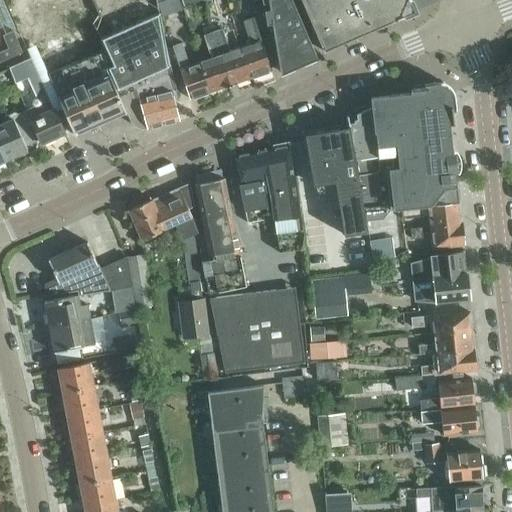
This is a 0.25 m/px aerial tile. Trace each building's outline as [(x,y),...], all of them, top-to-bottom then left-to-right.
[(43,46),(50,60),(55,72),(48,75),(75,136),(127,113),(95,40),(99,39),(82,0),(15,0),(37,49),(43,46)] [(82,0),(99,39),(159,12),(157,0),(82,0)] [(163,0),(162,1),(166,12),(183,6),(180,0),(163,0)] [(317,56),(317,55),(293,0),(263,0),(269,40),(274,39),(281,72),(285,76),(296,68),(304,64),(318,62),(317,56)] [(302,0),(325,53),(390,25),(416,14),(410,0),(302,0)] [(99,39),(95,40),(127,113),(128,113),(132,121),(135,127),(139,132),(143,132),(148,131),(180,122),(172,93),(176,91),(170,69),(156,35),(163,32),(159,12),(99,39)] [(213,26),(222,23),(219,13),(210,16),(213,26)] [(240,48),(251,79),(272,71),(253,18),(242,22),(250,45),(240,48)] [(251,79),(240,48),(230,52),(222,29),(214,32),(221,55),(231,86),(251,79)] [(0,51),(0,62),(22,53),(13,31),(2,35),(8,48),(0,51)] [(201,63),(212,93),(231,86),(221,55),(214,32),(204,35),(212,58),(201,63)] [(191,100),(193,100),(212,93),(201,63),(190,67),(181,43),(171,46),(191,100)] [(31,57),(9,68),(15,83),(28,78),(37,97),(33,99),(32,103),(33,106),(25,110),(30,120),(31,120),(42,145),(64,136),(53,109),(31,57)] [(410,91),(410,92),(390,95),(391,99),(371,101),(371,106),(370,106),(378,149),(376,148),(380,170),(376,171),(380,192),(363,195),(367,221),(383,219),(393,206),(393,209),(404,208),(404,207),(414,205),(414,208),(460,204),(452,124),(453,123),(453,122),(454,122),(452,109),(456,109),(455,98),(436,83),(424,84),(425,87),(412,89),(411,90),(410,90),(410,91)] [(345,234),(368,231),(366,221),(367,221),(363,195),(380,192),(376,171),(380,170),(376,148),(378,149),(370,106),(349,115),(350,124),(341,128),(306,134),(315,185),(336,182),(345,234)] [(4,124),(0,125),(0,151),(4,162),(28,151),(28,149),(30,148),(32,144),(38,141),(29,120),(30,120),(25,110),(18,114),(14,112),(3,117),(3,120),(4,124)] [(274,218),(281,252),(305,247),(309,236),(292,144),(234,156),(248,223),(274,218)] [(195,185),(211,259),(202,261),(209,294),(246,286),(239,254),(241,254),(225,178),(195,185)] [(184,244),(183,244),(188,283),(190,283),(192,299),(177,301),(182,339),(209,335),(204,298),(202,298),(200,282),(200,281),(194,239),(193,236),(200,232),(182,192),(155,204),(153,199),(129,210),(143,239),(175,224),(184,244)] [(404,207),(404,208),(405,208),(407,221),(416,220),(416,216),(431,215),(432,226),(432,228),(463,224),(460,204),(414,208),(414,205),(404,207)] [(432,228),(432,226),(411,229),(412,239),(433,237),(434,249),(465,245),(463,224),(432,228)] [(372,237),(373,261),(396,260),(394,236),(372,237)] [(50,259),(58,279),(43,284),(45,296),(77,291),(78,295),(127,288),(130,287),(132,287),(128,257),(128,256),(101,268),(99,263),(98,264),(88,242),(50,259)] [(471,299),(466,252),(432,256),(411,262),(415,300),(437,302),(471,299)] [(128,257),(132,287),(136,308),(152,306),(144,254),(128,257)] [(344,279),(312,282),(316,321),(348,318),(344,279)] [(133,307),(130,287),(127,288),(117,289),(120,309),(133,307)] [(295,287),(209,298),(225,373),(305,362),(295,287)] [(46,300),(51,326),(91,318),(89,304),(77,306),(75,295),(46,300)] [(432,333),(435,332),(471,328),(470,325),(474,323),(474,316),(469,315),(469,311),(412,317),(413,327),(428,326),(428,322),(431,321),(432,333)] [(134,312),(119,315),(121,327),(136,324),(134,312)] [(91,318),(51,326),(55,352),(85,347),(84,344),(95,342),(91,318)] [(310,327),(311,343),(325,342),(323,326),(310,327)] [(471,328),(435,332),(436,343),(420,345),(420,354),(437,352),(473,348),(472,342),(476,340),(475,331),(471,330),(471,328)] [(133,338),(115,342),(117,353),(134,349),(133,338)] [(327,360),(325,343),(312,344),(313,361),(327,360)] [(423,376),(471,371),(476,370),(475,362),(478,361),(477,352),(473,351),(473,348),(437,352),(438,364),(422,366),(423,376)] [(216,378),(213,353),(200,355),(203,380),(216,378)] [(131,355),(122,356),(125,368),(134,366),(131,355)] [(317,378),(337,377),(335,362),(316,363),(317,378)] [(58,369),(62,392),(93,386),(89,363),(58,369)] [(281,368),(281,378),(284,398),(304,396),(300,366),(281,368)] [(423,387),(422,375),(395,378),(396,390),(423,387)] [(438,382),(440,398),(419,400),(420,408),(429,408),(429,410),(475,405),(473,394),(476,392),(475,383),(472,382),(472,378),(438,382)] [(62,392),(67,415),(98,409),(93,386),(62,392)] [(272,511),(261,416),(262,387),(206,394),(220,511),(272,511)] [(140,400),(138,388),(129,390),(132,402),(140,400)] [(133,419),(144,417),(141,402),(130,404),(133,419)] [(444,435),(477,432),(477,428),(479,426),(478,418),(476,416),(475,405),(429,410),(429,408),(420,408),(422,424),(443,422),(444,435)] [(67,415),(71,438),(102,432),(98,409),(67,415)] [(345,414),(318,416),(321,447),(347,445),(345,414)] [(71,438),(76,461),(107,455),(102,432),(71,438)] [(141,448),(149,446),(147,434),(138,436),(141,448)] [(451,483),(482,479),(482,477),(485,477),(484,466),(481,466),(479,449),(439,453),(438,444),(426,445),(425,442),(412,443),(413,451),(426,449),(428,463),(449,461),(451,483)] [(144,463),(153,461),(150,449),(142,451),(144,463)] [(111,478),(107,455),(76,461),(80,484),(111,478)] [(116,501),(111,478),(80,484),(85,507),(116,501)] [(159,487),(157,478),(148,480),(151,492),(159,490),(159,487)] [(417,498),(432,497),(432,511),(436,511),(484,509),(483,486),(435,488),(417,489),(417,498)] [(117,511),(116,501),(85,507),(85,511),(117,511)] [(348,511),(348,503),(326,504),(326,511),(348,511)]
